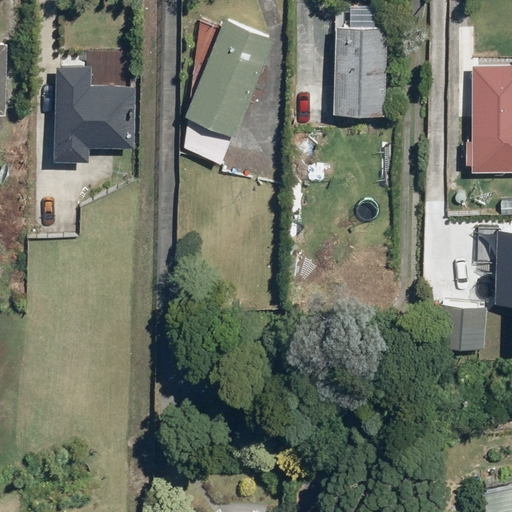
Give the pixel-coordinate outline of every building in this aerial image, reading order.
[(273,35),(223,14),(183,110),(188,112),(183,144),(219,159),(231,130),(233,131),(273,35)] [(390,31),(339,28),(335,113),(385,116),(390,31)] [(90,63),(54,62),(51,155),(87,156),(88,141),(132,143),(134,83),(89,81),(90,63)] [(511,102),(471,102),(471,166),(511,166),(511,102)] [(81,198),(42,196),(40,234),(80,236),(81,198)] [(511,225),(500,225),(497,303),(511,303),(511,225)] [(487,308),(443,305),(440,346),(484,349),(487,308)] [(511,511),(511,486),(486,488),(487,511),(511,511)]
